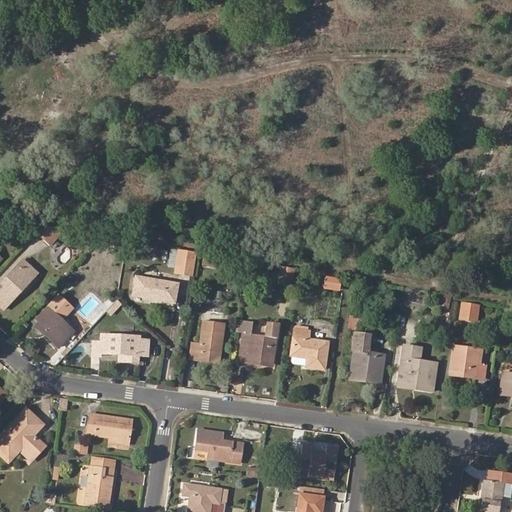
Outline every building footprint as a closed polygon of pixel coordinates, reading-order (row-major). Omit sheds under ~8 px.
[(38,235),(50,246),(62,234),(57,229),(46,227),(38,235)] [(175,274),(192,276),(195,252),(178,250),(176,265),(175,274)] [(210,264),(220,265),(222,256),(212,254),(210,264)] [(0,285),(0,306),(4,310),(22,291),(18,288),(29,276),(27,274),(32,269),(36,265),(27,256),(0,285)] [(274,277),(285,279),(286,267),(276,265),(274,277)] [(22,291),(38,274),(32,269),(27,274),(29,276),(18,288),(22,291)] [(284,288),(292,290),(294,275),(286,273),(284,288)] [(327,274),(325,287),(339,289),(341,276),(327,274)] [(133,295),(174,303),(177,284),(136,276),(133,295)] [(73,331),(61,320),(73,306),(60,294),(48,308),(51,311),(40,322),(54,336),(51,340),(58,347),(73,331)] [(438,307),(449,309),(451,296),(441,294),(438,307)] [(459,316),(479,320),(482,303),(463,299),(459,316)] [(48,308),(37,319),(40,322),(51,311),(48,308)] [(200,351),(221,354),(225,324),(204,321),(200,344),(192,343),(190,359),(198,360),(200,351)] [(51,340),(54,336),(40,322),(36,326),(51,340)] [(247,359),(262,361),(261,364),(271,366),(277,325),(266,323),(263,336),(243,333),(240,352),(248,354),(247,359)] [(306,366),(324,369),(327,342),(308,338),(309,331),(307,331),(296,329),(294,329),(290,355),(307,358),(306,366)] [(365,375),(382,378),(385,355),(367,352),(369,336),(354,333),(351,352),(353,352),(349,379),(364,381),(365,375)] [(138,355),(148,356),(149,341),(140,340),(140,337),(101,335),(100,342),(92,342),(91,355),(99,356),(100,354),(118,355),(123,355),(122,361),(137,362),(138,355)] [(415,388),(432,391),(436,363),(419,360),(411,359),(413,347),(404,345),(399,380),(416,382),(415,388)] [(460,376),(484,379),(486,365),(480,364),(476,364),(478,350),(454,346),(451,372),(460,373),(460,376)] [(419,360),(421,348),(413,347),(411,359),(419,360)] [(198,360),(219,363),(221,354),(200,351),(198,360)] [(247,362),(247,359),(248,354),(240,352),(238,363),(271,368),(271,366),(261,364),(247,362)] [(511,373),(503,372),(500,391),(511,393),(511,373)] [(364,381),(381,384),(382,378),(365,375),(364,381)] [(398,386),(415,388),(416,382),(399,380),(398,386)] [(44,446),(32,435),(29,432),(38,421),(27,410),(0,437),(0,452),(9,461),(20,450),(23,446),(33,457),(44,446)] [(110,437),(128,440),(130,421),(90,414),(87,434),(110,437)] [(32,435),(42,425),(38,421),(29,432),(32,435)] [(208,459),(239,463),(242,443),(221,440),(218,440),(218,433),(199,430),(196,449),(209,452),(208,459)] [(335,470),(326,468),(327,460),(335,462),(337,449),(326,447),(325,453),(325,456),(310,454),(311,451),(311,445),(303,444),(301,456),(292,455),(289,474),(305,476),(305,473),(319,476),(319,478),(333,480),(335,470)] [(20,450),(30,460),(33,457),(23,446),(20,450)] [(91,468),(112,471),(113,461),(92,458),(91,468)] [(259,460),(248,458),(247,471),(257,473),(259,460)] [(86,503),(107,506),(112,471),(91,468),(86,503)] [(497,511),(500,495),(502,482),(511,483),(511,474),(488,471),(487,480),(484,480),(479,511),(497,511)] [(500,495),(510,497),(511,487),(511,483),(502,482),(500,495)] [(188,511),(222,511),(224,503),(219,502),(221,489),(184,484),(183,495),(190,496),(188,511)] [(300,493),(322,497),(324,489),(301,486),(300,493)] [(297,511),(321,511),(323,497),(322,497),(300,493),(297,511)]
